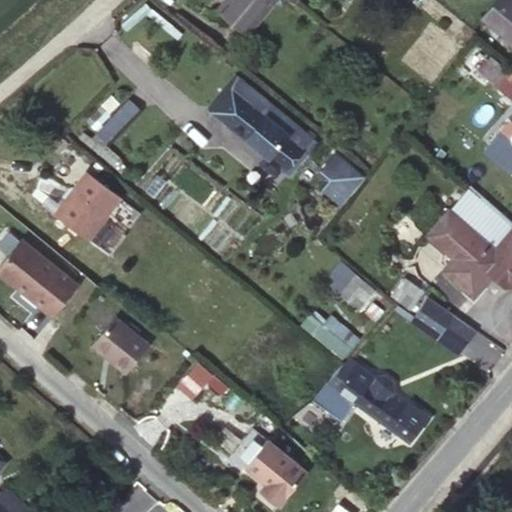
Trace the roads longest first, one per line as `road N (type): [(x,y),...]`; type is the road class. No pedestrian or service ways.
road 1 (residential): [(202,511),(0,332)]
road 2 (tertiary): [(401,511),(511,384)]
road 3 (residential): [(0,89),(104,0)]
